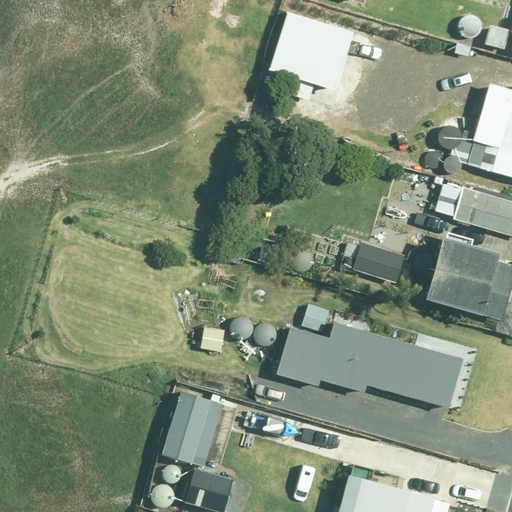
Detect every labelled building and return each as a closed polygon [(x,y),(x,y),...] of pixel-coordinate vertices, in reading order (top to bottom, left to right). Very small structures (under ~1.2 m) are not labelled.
[(508,26),(455,14),(447,51),(466,56),(468,47),(501,54),(508,26)] [(511,177),(511,90),(487,82),(461,162),(511,177)] [(511,232),(511,201),(464,187),(456,216),(511,232)] [(491,268),(495,251),(438,237),(423,299),(481,312),(483,304),(488,282),(496,284),(499,270),(491,268)] [(402,255),(361,243),(353,270),(394,282),(402,255)] [(256,345),(260,346),(262,346),(264,346),(266,346),(268,345),(269,343),(271,342),(272,340),(273,338),(273,336),(273,334),(273,332),(272,330),(272,328),(270,327),(269,325),(267,324),(265,323),(263,323),(261,322),(259,323),(257,323),(255,324),(253,325),(252,327),(251,328),(251,327),(251,325),(250,323),(249,322),(247,320),(245,319),(241,318),(239,318),(237,318),(235,318),(233,319),(231,321),(230,322),(229,324),(228,326),(227,328),(227,330),(227,332),(228,335),(229,336),(230,338),(232,340),(234,341),(236,342),(238,342),(240,342),(242,342),(244,341),(246,340),(248,339),(249,337),(250,337),(250,339),(251,341),(252,342),(254,344),(256,345)] [(446,406),(459,357),(331,321),(327,337),(287,325),(273,372),(317,385),(319,378),(360,389),(362,383),(446,406)] [(223,330),(204,326),(199,348),(218,353),(223,330)] [(201,465),(221,405),(179,390),(158,451),(201,465)] [(280,439),(233,427),(226,454),(273,466),(280,439)] [(231,511),(240,511),(250,481),(213,470),(202,503),(231,511)] [(289,474),(275,470),(266,499),(281,504),(289,474)] [(158,502),(162,504),(165,505),(167,505),(170,504),(172,503),(174,502),(176,500),(178,498),(179,496),(180,493),(180,491),(180,488),(181,487),(182,486),(183,485),(184,483),(185,482),(185,480),(185,478),(184,477),(183,475),(183,474),(181,473),(180,472),(176,471),(175,471),(174,471),(172,471),(171,472),(169,473),(168,474),(167,475),(164,475),(161,476),(159,477),(157,478),(155,480),(153,482),(152,484),(151,486),(151,489),(151,492),(151,494),(152,497),(154,499),(155,501),(157,502),(158,502)] [(443,511),(447,503),(356,476),(347,507),(341,505),(338,511),(443,511)]
